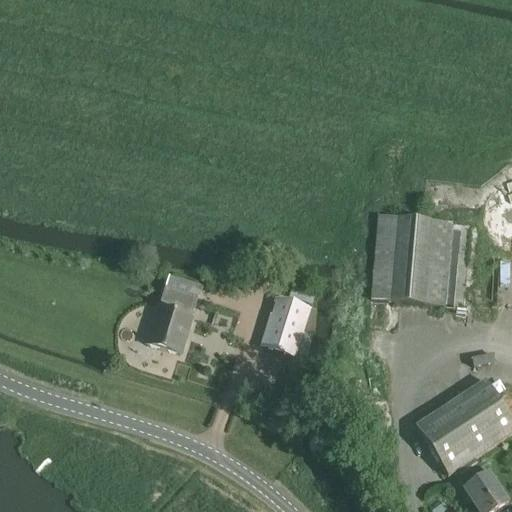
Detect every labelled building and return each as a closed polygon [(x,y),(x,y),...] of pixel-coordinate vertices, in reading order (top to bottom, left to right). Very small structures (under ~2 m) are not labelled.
[(511,192),(508,194),(503,197),(498,201),(495,206),(493,210),(491,216),(490,222),(491,228),(493,233),(495,239),(498,243),(503,247),(508,250),(511,251),(511,192)] [(377,218),(370,302),(469,311),(476,227),(400,220),(377,218)] [(180,359),(192,321),(198,301),(165,290),(158,310),(146,348),(180,359)] [(297,360),(313,312),(280,301),(264,349),(297,360)] [(462,493),(474,511),(505,511),(510,509),(489,476),(488,477),(478,462),(511,439),(511,422),(485,383),(414,430),(448,483),(455,478),(464,492),(462,493)]
